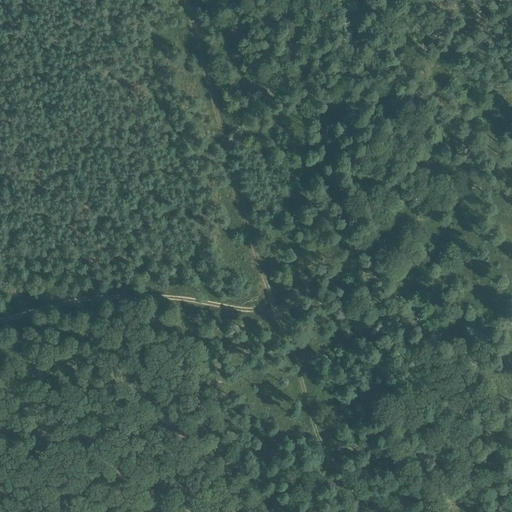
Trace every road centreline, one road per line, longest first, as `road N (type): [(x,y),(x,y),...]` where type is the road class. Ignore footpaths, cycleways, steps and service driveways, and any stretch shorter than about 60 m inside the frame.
road 1 (track): [(179,0),(296,392),(361,511)]
road 2 (track): [(0,318),(64,303),(269,312)]
